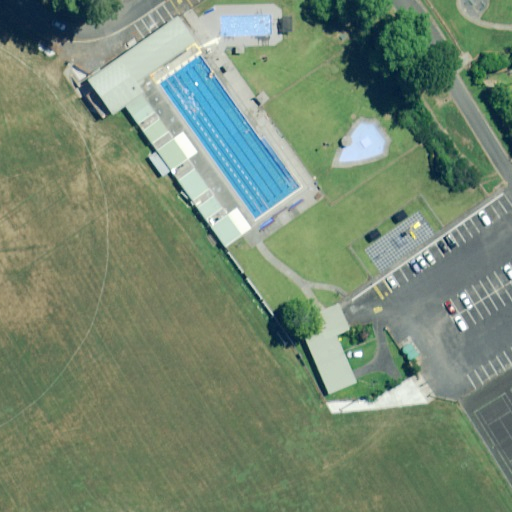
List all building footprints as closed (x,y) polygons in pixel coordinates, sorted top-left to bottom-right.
[(190,44),(165,12),(73,82),(97,113),(190,44)] [(139,125),(156,114),(144,97),(128,109),(139,125)] [(157,116),(141,127),(153,145),(169,133),(157,116)] [(189,160),(171,135),(155,147),(158,152),(149,158),(163,178),(189,160)] [(186,137),(179,141),(188,156),(195,152),(186,137)] [(210,191),(191,163),(174,174),(193,202),(210,191)] [(223,210),(211,192),(195,203),(207,221),(223,210)] [(242,236),(227,213),(210,225),(226,247),(242,236)] [(319,311),(291,323),(321,394),(348,383),(319,311)]
